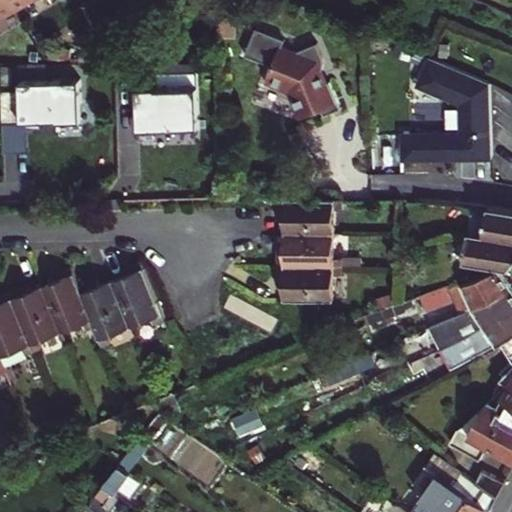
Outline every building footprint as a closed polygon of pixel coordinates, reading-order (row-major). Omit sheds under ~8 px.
[(0,0),(0,22),(18,13),(10,0),(0,0)] [(10,0),(18,13),(41,0),(10,0)] [(321,84),(315,75),(316,73),(316,72),(316,71),(316,69),(316,67),(316,66),(316,64),(315,63),(315,61),(314,60),(313,58),(306,47),(292,53),(277,49),(279,43),(249,33),(242,56),(250,58),(249,62),(268,68),(263,85),(287,97),(302,122),(323,110),(332,112),(340,107),(325,82),(321,84)] [(50,52),(50,61),(72,61),(72,53),(50,52)] [(484,78),(431,55),(420,83),(462,102),(463,133),(405,134),(405,160),(450,158),(494,157),(492,97),(491,81),(485,78),(484,78)] [(199,138),(199,79),(157,79),(157,93),(138,93),(138,135),(172,135),(172,138),(199,138)] [(81,82),(20,81),(20,90),(0,89),(1,123),(41,124),(41,122),(56,122),(56,124),(81,124),(81,82)] [(511,92),(491,81),(492,97),(507,105),(509,103),(511,104),(511,92)] [(285,234),(335,234),(334,210),(342,210),(342,200),(278,200),(278,211),(278,221),(284,221),(285,234)] [(486,234),(511,238),(511,209),(490,206),(486,234)] [(511,267),(511,238),(486,234),(471,231),(465,260),(480,263),(478,275),(501,266),(507,274),(511,267)] [(278,258),(278,268),(342,267),(342,258),(335,258),(335,234),(285,234),(285,248),(278,248),(278,258)] [(113,280),(132,327),(155,318),(157,325),(166,322),(142,261),(133,265),(123,269),(126,275),(113,280)] [(462,312),(511,288),(511,282),(511,281),(507,274),(501,266),(478,275),(448,288),(447,284),(414,298),(419,313),(456,299),(461,312),(462,312)] [(63,332),(94,320),(80,286),(72,267),(63,270),(54,274),(57,280),(44,285),(63,332)] [(285,302),(335,301),(335,277),(342,277),(342,267),(278,268),(278,278),(278,287),(285,287),(285,302)] [(110,336),(132,327),(113,280),(101,285),(98,279),(89,283),(80,286),(94,320),(104,347),(113,343),(110,336)] [(40,341),(63,332),(44,285),(31,290),(29,284),(20,287),(11,291),(35,352),(43,348),(40,341)] [(435,324),(446,347),(488,324),(511,309),(511,288),(462,312),(435,324)] [(27,354),(35,352),(11,291),(2,295),(0,295),(0,353),(1,356),(24,347),(27,354)] [(383,310),(385,309),(398,304),(397,292),(379,297),(383,310)] [(500,342),(506,338),(511,334),(511,309),(488,324),(446,347),(450,356),(456,366),(500,342)] [(502,408),(511,390),(511,381),(492,400),(490,402),(502,408)] [(490,402),(471,435),(461,429),(456,426),(445,446),(477,463),(484,449),(511,464),(511,390),(502,408),(490,402)] [(490,402),(492,400),(461,429),(471,435),(490,402)] [(140,439),(149,446),(172,416),(162,409),(140,439)] [(120,465),(130,472),(149,446),(140,439),(120,465)] [(498,497),(477,481),(441,456),(433,468),(440,473),(488,507),(491,509),(498,497)] [(117,493),(132,473),(130,472),(120,465),(106,485),(117,493)] [(477,481),(498,497),(508,481),(485,468),(477,481)] [(484,511),(488,507),(440,473),(413,511),(484,511)] [(104,511),(117,493),(106,485),(91,503),(102,511),(104,511)] [(400,503),(390,495),(381,508),(385,511),(405,511),(408,508),(400,503)] [(84,511),(102,511),(91,503),(84,511)]
